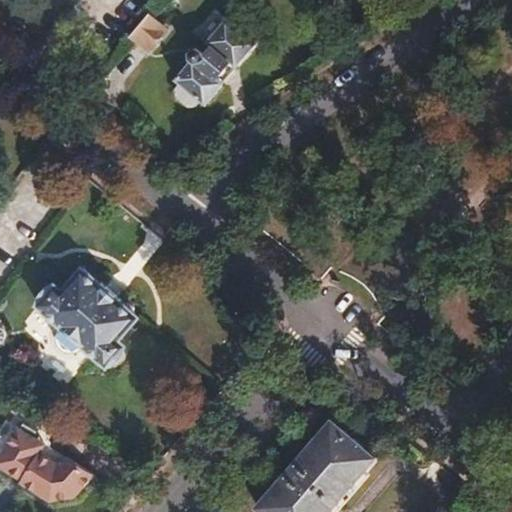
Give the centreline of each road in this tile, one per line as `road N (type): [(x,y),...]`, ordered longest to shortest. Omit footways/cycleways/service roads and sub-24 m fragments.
road 1 (residential): [(475,0),(176,208)]
road 2 (residential): [(312,318),(160,511)]
road 3 (residential): [(0,65),(176,208)]
road 4 (residential): [(312,318),(467,439)]
road 5 (residential): [(176,208),(312,318)]
